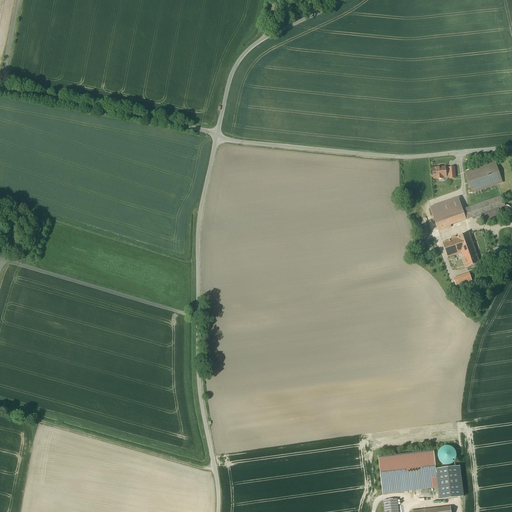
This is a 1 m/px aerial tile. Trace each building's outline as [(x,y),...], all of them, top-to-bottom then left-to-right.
[(495,162),(465,173),(472,193),(502,183),(495,162)] [(445,168),(433,169),(434,178),(437,178),(437,179),(442,179),(442,178),(446,177),(446,176),(446,171),(445,168)] [(449,170),(446,171),(446,176),(449,175),(450,179),(455,178),(454,168),(449,169),(449,170)] [(502,197),(469,208),(472,218),(473,219),(481,216),(484,225),(502,218),(499,209),(505,206),(502,197)] [(450,225),(466,220),(463,210),(459,198),(430,208),(438,232),(451,227),(450,225)] [(466,209),(463,210),(466,220),(469,219),(472,218),(469,208),(466,209)] [(468,253),(475,251),(469,234),(457,238),(442,243),(448,258),(462,253),(468,251),(468,253)] [(468,251),(462,253),(467,268),(471,267),(471,268),(475,267),(475,265),(479,264),(475,251),(468,253),(468,251)] [(469,274),(454,279),(456,285),(471,279),(469,274)] [(439,453),(438,454),(438,456),(438,458),(439,460),(440,462),(442,463),(443,464),(445,465),(447,465),(449,465),(451,464),(453,463),(454,462),(456,460),(456,458),(457,456),(456,454),(456,452),(455,451),(454,449),(452,448),(450,447),(448,447),(446,447),(444,447),(442,448),(441,449),(440,451),(439,453)] [(383,493),(438,487),(433,452),(379,458),(383,493)] [(398,511),(397,499),(384,501),(385,511),(398,511)]
